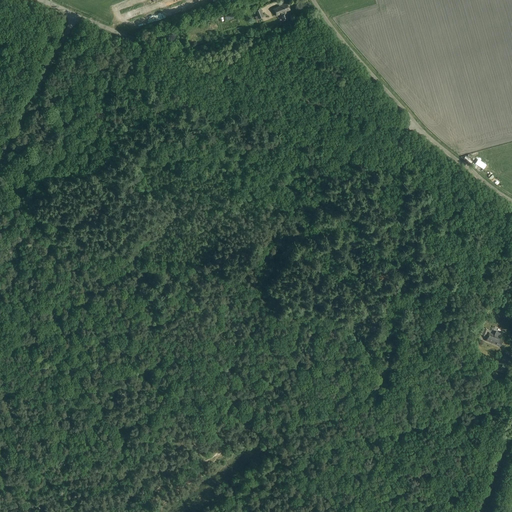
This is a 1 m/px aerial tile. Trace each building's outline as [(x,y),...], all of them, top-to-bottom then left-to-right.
[(276,15),(279,14),(283,21),(289,19),(285,11),(289,10),(286,2),(273,8),(276,15)] [(162,11),(163,16),(173,12),(171,7),(162,11)] [(254,10),(257,15),(258,18),(264,16),(260,7),(254,10)] [(479,322),(484,324),(488,316),(483,314),(479,322)] [(480,334),(485,336),(488,329),(483,327),(480,334)] [(496,344),(501,346),(504,338),(499,337),(501,333),(496,331),(494,335),(489,333),(486,341),(496,344)]
